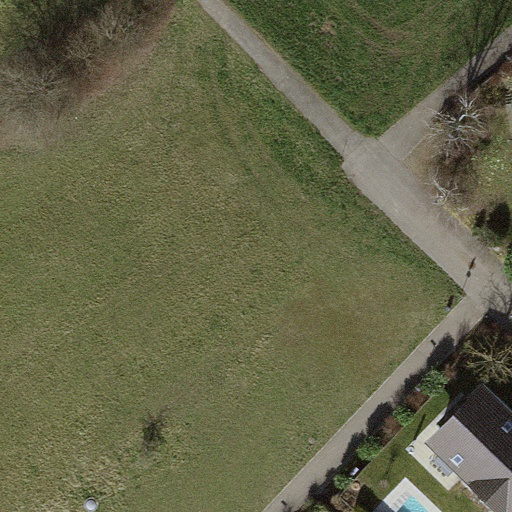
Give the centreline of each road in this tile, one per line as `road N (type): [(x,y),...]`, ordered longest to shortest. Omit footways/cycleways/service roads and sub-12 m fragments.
road 1 (track): [(204,0),(369,161)]
road 2 (residential): [(511,305),(369,161)]
